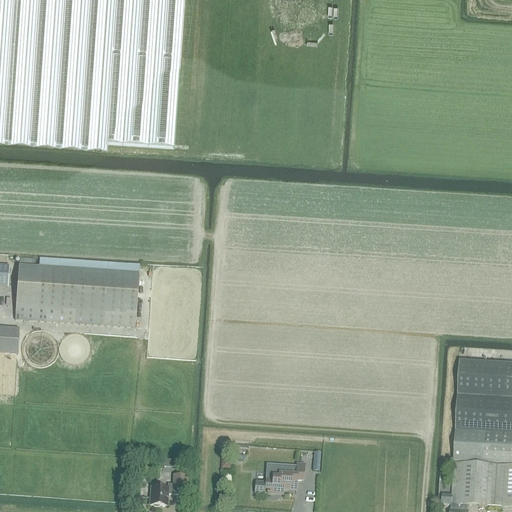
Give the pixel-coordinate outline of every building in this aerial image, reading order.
[(0,0),(0,138),(97,145),(174,150),(184,0),(0,0)] [(0,286),(8,287),(9,267),(0,266),(0,286)] [(16,321),(130,329),(134,276),(19,268),(16,321)] [(0,329),(0,353),(17,355),(19,331),(0,329)] [(443,495),(442,506),(451,506),(450,511),(465,511),(466,506),(483,508),(511,509),(511,364),(461,362),(452,496),(443,495)] [(313,473),(320,473),(321,454),(314,454),(313,473)] [(221,462),(221,470),(229,471),(230,462),(221,462)] [(255,494),(270,496),(271,495),(272,494),(273,494),(274,494),(275,493),(275,492),(276,491),(276,490),(295,491),(297,482),(303,482),(304,466),(297,465),(296,476),(280,475),(279,478),(267,478),(266,484),(256,483),(255,494)] [(173,494),(187,495),(188,478),(172,477),(172,487),(172,488),(172,494),(173,494)] [(151,489),(149,506),(153,507),(154,508),(158,508),(159,507),(168,508),(169,497),(172,497),(172,494),(172,488),(172,487),(172,486),(168,486),(167,490),(151,489)]
